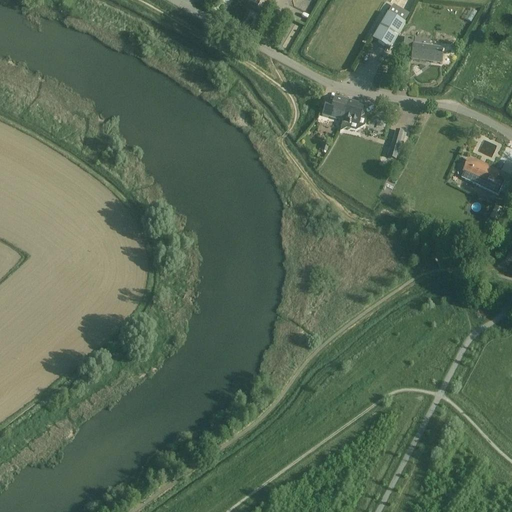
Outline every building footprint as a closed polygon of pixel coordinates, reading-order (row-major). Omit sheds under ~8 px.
[(387,14),(372,40),(389,50),(405,24),(408,19),(390,9),(387,14)] [(429,48),(430,42),(404,38),(402,52),(412,53),(411,61),(440,65),(442,49),(429,48)] [(322,116),(342,122),(344,116),(348,102),(335,98),(333,103),(327,101),(322,116)] [(342,129),(351,124),(358,125),(360,119),(364,116),(362,112),(363,106),(348,102),(344,116),(342,122),(340,128),(342,129)] [(395,132),(388,158),(395,160),(400,142),(403,143),(406,135),(403,134),(395,132)] [(464,172),(461,179),(498,196),(505,181),(498,178),(499,175),(493,172),(494,170),(485,166),(484,168),(478,166),(478,165),(469,161),(464,172)] [(496,206),(490,218),(498,222),(503,210),(496,206)] [(487,221),(484,228),(493,232),(496,225),(492,223),(487,221)]
